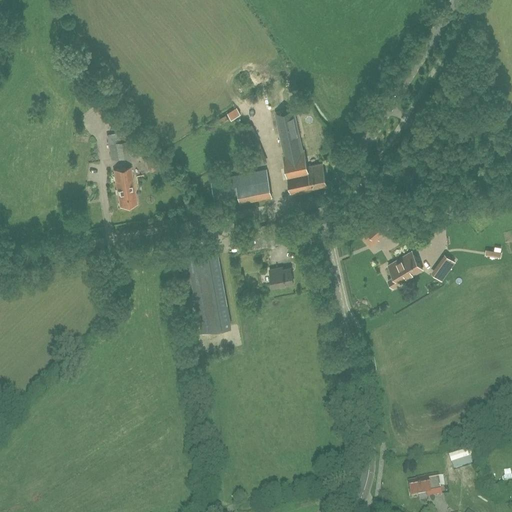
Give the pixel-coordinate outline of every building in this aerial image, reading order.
[(210,72),(156,104),(156,105),(149,109),(155,118),(216,82),(210,72)] [(104,99),(93,107),(104,124),(116,116),(104,99)] [(229,114),(232,120),(243,114),(239,108),(229,114)] [(291,195),(327,187),(322,163),(307,166),(294,110),(274,114),(291,195)] [(112,159),(136,155),(131,131),(108,135),(112,159)] [(114,170),(116,185),(118,199),(119,199),(120,207),(136,204),(134,191),(135,190),(131,167),(114,170)] [(240,202),(272,196),(266,169),(211,180),(215,199),(238,194),(240,202)] [(470,201),(472,215),(500,211),(498,197),(470,201)] [(387,233),(395,226),(382,211),(358,232),(364,239),(368,236),(372,240),(376,237),(376,238),(377,237),(385,230),(387,233)] [(238,252),(281,243),(277,224),(234,232),(238,252)] [(403,282),(423,270),(412,251),(388,265),(395,276),(388,280),(393,289),(403,282)] [(217,252),(187,258),(201,333),(231,327),(217,252)] [(243,257),(245,275),(258,274),(255,255),(243,257)] [(442,263),(450,268),(454,262),(447,256),(442,263)] [(476,258),(460,264),(462,269),(478,263),(476,258)] [(278,268),(270,270),(273,287),(293,283),(290,268),(279,270),(278,268)] [(498,458),(498,468),(511,467),(511,457),(498,458)] [(428,471),(419,471),(419,473),(408,472),(407,490),(416,491),(418,491),(418,493),(431,494),(431,492),(442,492),(443,474),(428,473),(428,471)]
